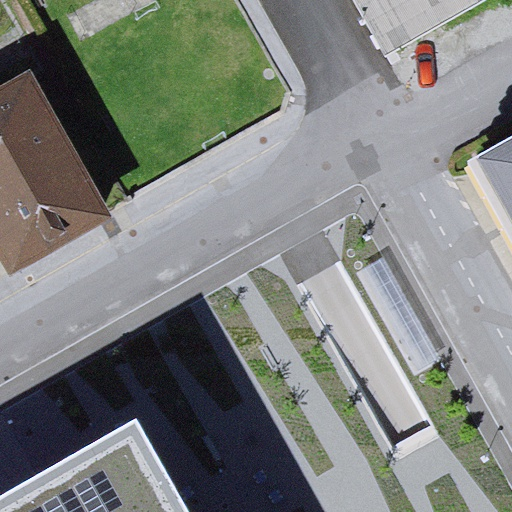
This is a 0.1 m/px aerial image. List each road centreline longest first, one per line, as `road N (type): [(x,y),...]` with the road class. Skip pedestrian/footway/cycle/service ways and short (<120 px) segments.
road 1 (residential): [(0,349),(369,138)]
road 2 (residential): [(369,138),(511,373)]
road 3 (residential): [(369,138),(511,56)]
road 4 (residential): [(293,0),(369,138)]
